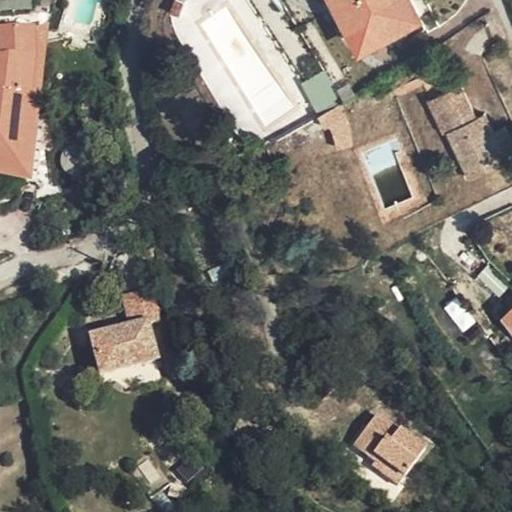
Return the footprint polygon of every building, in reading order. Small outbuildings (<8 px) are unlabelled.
[(399,23),(388,0),(323,0),(346,48),(399,23)] [(0,156),(14,158),(18,104),(23,48),(12,22),(0,20),(0,156)] [(436,77),(414,87),(428,121),(447,170),(497,146),(486,119),(469,125),(464,114),(456,119),(436,77)] [(428,121),(414,87),(402,93),(418,126),(428,121)] [(316,98),(294,110),(296,122),(307,121),(308,142),(323,141),(322,117),(316,98)] [(18,104),(14,158),(33,159),(37,106),(18,104)] [(74,158),(82,160),(88,156),(92,149),(91,143),(87,138),(78,135),(75,136),(71,138),(67,144),(65,148),(67,156),(74,158)] [(79,384),(131,362),(121,327),(133,321),(124,293),(93,306),(102,333),(65,348),(79,384)] [(511,342),(511,302),(490,320),(511,342)] [(342,460),(360,476),(365,470),(375,479),(370,485),(386,498),(411,464),(365,428),(342,460)] [(365,470),(360,476),(370,485),(375,479),(365,470)]
